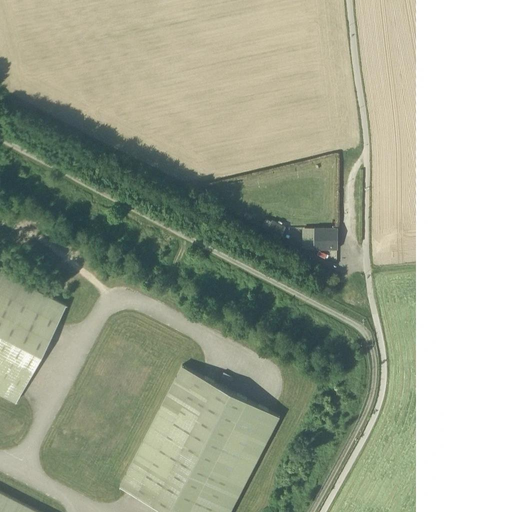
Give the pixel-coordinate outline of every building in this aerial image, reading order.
[(285,227),(272,220),(268,228),(281,235),(285,227)] [(338,227),(314,227),(314,248),(338,249),(338,227)] [(0,393),(15,401),(65,304),(0,270),(0,393)] [(230,511),(281,414),(182,364),(120,485),(171,511),(170,511),(230,511)] [(44,511),(0,489),(0,511),(44,511)]
